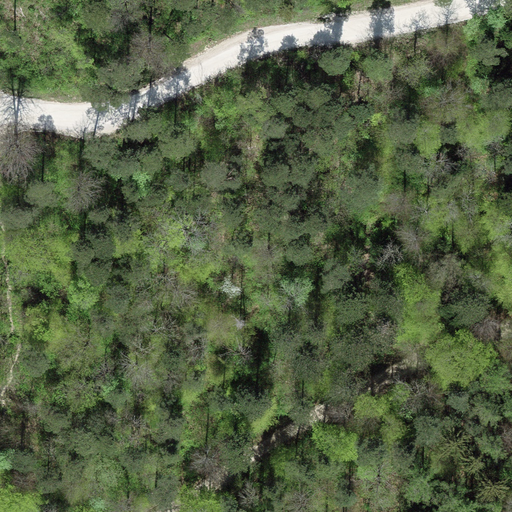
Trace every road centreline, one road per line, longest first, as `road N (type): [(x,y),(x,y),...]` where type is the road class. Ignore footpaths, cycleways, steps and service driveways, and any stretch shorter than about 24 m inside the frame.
road 1 (unclassified): [(0,110),(100,116),(259,42),(486,0)]
road 2 (track): [(511,326),(402,368),(297,423),(165,511)]
